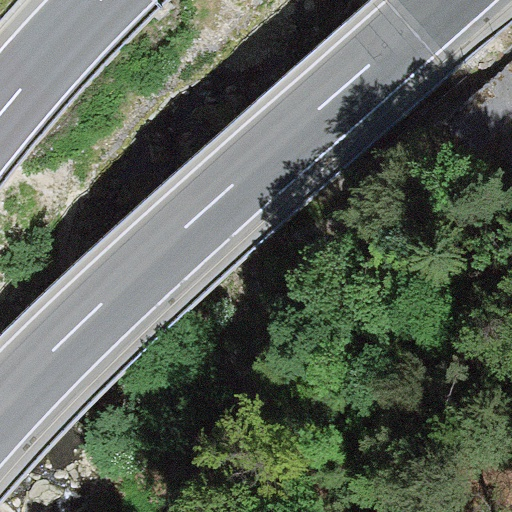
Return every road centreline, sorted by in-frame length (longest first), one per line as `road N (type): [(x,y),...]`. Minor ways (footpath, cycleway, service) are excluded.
road 1 (motorway): [(0,408),(219,195),(447,0)]
road 2 (motorway): [(100,0),(0,113)]
